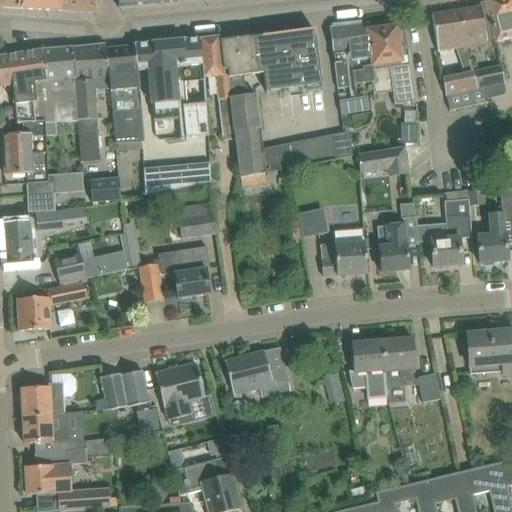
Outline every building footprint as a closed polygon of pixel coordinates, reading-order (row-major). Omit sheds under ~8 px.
[(0,0),(0,7),(19,9),(19,0),(0,0)] [(19,0),(19,9),(59,11),(59,0),(19,0)] [(59,0),(59,11),(81,13),(82,5),(78,5),(78,0),(59,0)] [(82,5),(81,13),(96,14),(97,0),(78,0),(78,5),(82,5)] [(117,0),(118,9),(145,7),(144,0),(117,0)] [(511,0),(482,0),(485,7),(494,43),(497,42),(511,38),(511,0)] [(480,8),(458,11),(461,29),(460,29),(463,48),(494,43),(485,7),(480,8)] [(458,11),(431,16),(437,52),(438,52),(455,49),(464,76),(442,80),(445,96),(478,89),(472,74),(463,48),(460,29),(461,29),(458,11)] [(372,84),(367,32),(366,24),(347,26),(329,28),(329,29),(332,56),(336,90),(357,88),(357,86),(372,84)] [(415,102),(408,53),(407,53),(407,56),(400,57),(399,54),(395,28),(367,32),(372,84),(373,95),(376,94),(391,92),(393,106),(415,102)] [(320,86),(313,30),(261,37),(261,41),(250,43),(249,39),(249,38),(219,42),(223,70),(228,70),(236,140),(240,179),(265,173),(255,96),(245,97),(242,77),(262,74),(265,93),(320,86)] [(219,38),(199,41),(203,78),(216,76),(224,141),(236,140),(228,70),(223,70),(219,42),(219,38)] [(199,40),(166,43),(177,160),(183,159),(182,141),(209,140),(203,78),(199,41),(199,40)] [(166,43),(134,46),(143,143),(142,143),(143,161),(177,160),(166,43)] [(103,45),(72,48),(77,122),(80,163),(99,162),(94,92),(109,91),(103,45)] [(104,45),(103,45),(109,91),(115,145),(142,143),(143,143),(134,46),(134,49),(105,52),(104,45)] [(72,48),(41,51),(45,80),(33,82),(36,102),(32,102),(35,123),(44,123),(45,137),(56,137),(55,122),(77,122),(72,48)] [(0,87),(12,86),(16,124),(35,123),(32,102),(36,102),(33,82),(45,80),(41,51),(0,57),(0,87)] [(479,73),(472,74),(478,89),(481,88),(483,88),(483,89),(504,85),(500,68),(479,73)] [(478,89),(445,96),(449,112),(484,104),(486,104),(483,89),(483,88),(481,88),(478,89)] [(2,136),(3,157),(10,157),(11,153),(20,153),(20,154),(46,153),(45,137),(44,123),(35,123),(16,124),(17,128),(2,129),(3,136),(2,136)] [(348,132),(338,134),(341,158),(351,156),(352,156),(348,132)] [(300,141),(282,145),(285,169),(303,166),(300,141)] [(359,174),(386,170),(383,151),(380,151),(355,156),(359,174)] [(26,185),(48,183),(47,176),(46,153),(20,154),(20,153),(11,153),(10,157),(3,157),(4,176),(25,175),(26,185)] [(209,164),(188,166),(190,188),(211,183),(209,164)] [(188,166),(171,167),(173,191),(190,188),(188,166)] [(171,167),(143,170),(145,196),(173,191),(171,167)] [(47,176),(48,183),(52,183),(53,195),(82,193),(81,173),(47,176)] [(118,180),(89,183),(91,203),(120,200),(118,180)] [(511,197),(510,189),(508,183),(506,184),(499,186),(501,205),(511,203),(511,197)] [(483,191),(468,192),(469,206),(484,204),(483,191)] [(445,194),(445,202),(444,202),(447,240),(430,241),(432,268),(461,266),(459,239),(471,238),(467,192),(462,192),(445,194)] [(511,221),(511,203),(501,205),(501,215),(488,216),(490,236),(476,237),(479,264),(482,264),(484,267),(492,267),(493,263),(507,262),(505,235),(504,235),(503,222),(511,221)] [(175,210),(179,241),(215,235),(210,204),(175,210)] [(84,219),(121,211),(120,205),(83,210),(36,215),(38,234),(64,231),(63,225),(85,222),(84,219)] [(324,218),(314,221),(317,235),(327,233),(324,218)] [(401,219),(402,226),(376,228),(380,273),(408,270),(406,247),(418,246),(416,218),(401,219)] [(2,224),(6,268),(33,265),(29,221),(2,224)] [(123,225),(125,234),(124,234),(131,268),(140,267),(132,224),(123,225)] [(366,274),(364,244),(363,230),(339,232),(334,238),(334,246),(333,246),(320,247),(321,261),(322,277),(336,276),(336,277),(366,274)] [(173,275),(177,300),(209,295),(205,271),(209,270),(205,247),(176,252),(179,274),(173,275)] [(54,263),(59,286),(85,280),(85,278),(126,269),(122,251),(81,261),(80,257),(54,263)] [(163,301),(157,265),(137,269),(143,304),(163,301)] [(47,291),(47,299),(17,300),(18,332),(50,330),(49,307),(86,299),(82,284),(47,291)] [(469,367),(501,365),(502,375),(511,374),(511,331),(466,335),(469,367)] [(412,339),(382,342),(385,387),(385,391),(404,389),(403,382),(413,381),(412,369),(415,369),(412,339)] [(385,387),(382,342),(351,344),(353,374),(349,374),(352,390),(365,389),(367,401),(386,400),(385,391),(385,387)] [(224,362),(234,399),(239,398),(238,393),(259,384),(263,398),(289,391),(278,349),(264,353),(264,352),(224,362)] [(155,375),(163,409),(165,408),(168,422),(190,416),(187,402),(204,398),(195,365),(155,375)] [(142,372),(120,376),(127,407),(149,403),(142,372)] [(321,377),(328,403),(344,399),(337,373),(321,377)] [(127,407),(120,376),(120,375),(100,379),(106,411),(127,407)] [(418,386),(422,404),(439,400),(434,375),(417,378),(418,386)] [(48,388),(20,389),(22,417),(50,415),(64,414),(63,398),(62,384),(48,385),(48,388)] [(228,405),(234,428),(249,424),(243,401),(228,405)] [(155,410),(143,412),(146,432),(157,430),(155,410)] [(50,415),(22,417),(23,445),(43,444),(52,443),(60,443),(60,452),(69,452),(85,451),(85,442),(65,443),(64,414),(50,415)] [(108,439),(85,441),(85,442),(85,451),(85,456),(110,454),(108,439)] [(226,453),(223,439),(209,443),(212,453),(216,455),(226,453)] [(35,468),(25,468),(26,496),(56,494),(56,493),(56,488),(71,487),(70,466),(69,452),(60,452),(47,454),(35,455),(35,468)] [(241,510),(227,455),(171,469),(178,494),(200,489),(206,511),(232,511),(233,511),(241,510)] [(511,460),(500,463),(506,488),(511,486),(511,460)] [(510,511),(506,488),(500,463),(465,472),(471,496),(488,492),(492,511),(510,511)] [(475,511),(471,496),(465,472),(428,481),(434,505),(454,500),(456,511),(475,511)] [(145,496),(161,506),(170,491),(154,481),(145,496)] [(435,511),(434,505),(428,481),(391,490),(395,505),(414,500),(417,511),(435,511)] [(56,493),(56,494),(57,511),(66,511),(93,510),(109,509),(108,490),(56,493)] [(396,511),(395,505),(391,490),(370,495),(370,496),(375,494),(377,503),(339,511),(396,511)] [(192,511),(190,503),(181,504),(178,506),(169,506),(118,509),(118,511),(192,511)]
